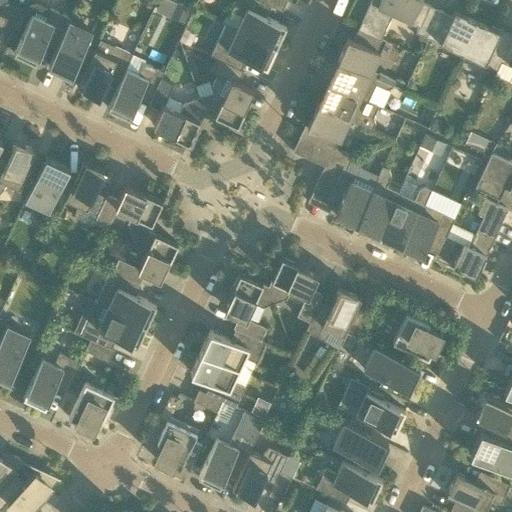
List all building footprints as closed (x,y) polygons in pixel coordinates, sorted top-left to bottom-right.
[(0,0),(0,31),(1,30),(12,35),(23,10),(5,2),(6,0),(0,0)] [(271,6),(259,1),(257,0),(237,0),(232,12),(243,18),(237,29),(277,48),(286,27),(262,16),(267,6),(271,8),(271,6)] [(259,0),(259,1),(271,6),(282,12),(287,0),(259,0)] [(429,39),(442,12),(422,3),(423,1),(421,0),(381,0),(380,2),(376,0),(372,0),(359,29),(381,40),(381,39),(393,15),(419,27),(416,33),(429,39)] [(183,26),(191,9),(178,3),(170,20),(183,26)] [(36,64),(45,44),(47,40),(58,45),(69,21),(70,18),(50,9),(45,20),(32,15),(14,54),(36,64)] [(463,54),(478,23),(455,12),(453,17),(442,12),(429,39),(463,54)] [(69,21),(58,45),(48,65),(72,76),(92,32),(69,21)] [(499,32),(478,23),(463,54),(498,71),(501,63),(500,62),(511,36),(511,34),(500,29),(499,32)] [(277,48),(237,29),(226,24),(211,56),(217,59),(241,70),(242,69),(238,67),(243,58),(267,69),(277,48)] [(386,41),(381,39),(381,40),(359,29),(353,40),(348,38),(338,60),(370,75),(386,41)] [(501,63),(511,67),(511,36),(500,62),(501,63)] [(121,79),(126,69),(133,55),(114,46),(107,56),(95,50),(77,87),(99,97),(110,74),(121,79)] [(214,92),(200,98),(204,111),(238,127),(248,105),(247,104),(253,90),(239,83),(244,72),(241,70),(217,59),(211,72),(218,75),(212,88),(214,92)] [(378,78),(370,75),(338,60),(328,82),(369,101),(376,85),(386,90),(392,88),(395,81),(380,74),(378,78)] [(126,69),(121,79),(107,108),(129,118),(140,94),(150,99),(148,102),(149,103),(150,103),(161,79),(164,73),(144,64),(139,75),(126,69)] [(189,144),(204,111),(200,98),(184,103),(180,112),(165,105),(174,85),(161,79),(150,103),(149,103),(148,106),(160,112),(153,126),(168,133),(167,134),(189,144)] [(363,113),(369,101),(328,82),(318,104),(350,119),(349,120),(372,130),(375,123),(373,118),(363,113)] [(325,166),(352,156),(336,149),(349,120),(350,119),(318,104),(307,126),(305,125),(293,152),(325,166)] [(480,134),(474,145),(484,150),(489,138),(480,134)] [(441,155),(446,144),(427,135),(422,146),(441,155)] [(0,162),(0,193),(7,184),(19,189),(37,152),(16,142),(5,165),(0,162)] [(511,163),(492,154),(475,188),(500,200),(505,188),(511,191),(511,163)] [(70,167),(60,162),(46,156),(25,200),(49,211),(70,167)] [(362,161),(352,156),(325,166),(308,202),(335,215),(336,213),(358,223),(373,191),(372,191),(379,176),(359,167),(362,161)] [(93,225),(95,222),(105,201),(93,196),(104,172),(83,162),(65,200),(77,205),(74,217),(93,225)] [(379,233),(398,192),(386,187),(391,176),(389,171),(383,168),(379,176),(372,191),(373,191),(358,223),(379,233)] [(125,186),(121,195),(119,200),(107,195),(105,201),(95,222),(107,228),(117,208),(132,215),(128,224),(132,236),(149,230),(162,201),(140,191),(140,192),(125,186)] [(420,202),(425,205),(432,191),(425,187),(419,189),(414,200),(398,192),(379,233),(401,243),(420,202)] [(476,278),(508,210),(485,199),(478,214),(484,217),(469,247),(455,241),(461,228),(452,224),(446,236),(437,254),(434,259),(476,278)] [(455,219),(425,205),(420,202),(401,243),(423,254),(426,249),(437,254),(446,236),(452,224),(455,219)] [(168,266),(178,244),(149,230),(132,236),(137,249),(146,253),(139,268),(119,259),(113,272),(140,284),(145,273),(160,280),(166,265),(168,266)] [(84,271),(89,260),(80,256),(75,267),(84,271)] [(304,267),(282,257),(269,286),(275,303),(287,298),(291,289),(306,296),(297,316),(310,322),(317,307),(322,295),(311,290),(314,284),(312,283),(316,274),(303,269),(304,267)] [(113,272),(111,271),(96,303),(107,308),(147,326),(157,305),(132,294),(137,284),(141,286),(141,285),(140,284),(113,272)] [(275,303),(269,286),(240,273),(230,295),(231,296),(225,308),(234,312),(234,315),(239,317),(234,328),(235,329),(261,341),(267,328),(247,319),(254,304),(263,308),(275,303)] [(345,332),(356,309),(361,298),(339,288),(328,312),(317,307),(310,322),(306,332),(324,340),(331,330),(342,335),(342,336),(343,336),(345,332)] [(147,326),(107,308),(102,320),(90,315),(81,335),(91,339),(112,349),(112,348),(108,346),(113,336),(137,347),(147,326)] [(356,309),(345,332),(357,338),(368,314),(356,309)] [(392,318),(402,322),(393,342),(428,359),(432,350),(433,351),(441,335),(424,327),(426,322),(397,309),(392,318)] [(0,375),(10,380),(11,376),(30,336),(7,325),(0,339),(0,375)] [(266,343),(261,341),(235,329),(230,340),(210,331),(200,351),(239,370),(245,358),(256,363),(266,343)] [(114,350),(112,349),(91,339),(85,351),(109,362),(114,350)] [(375,346),(364,369),(404,388),(408,390),(413,380),(419,367),(375,346)] [(234,382),(239,370),(200,351),(190,373),(211,382),(206,393),(223,401),(236,407),(245,387),(234,382)] [(42,359),(23,398),(45,408),(55,388),(66,393),(80,363),(60,353),(54,365),(42,359)] [(103,419),(105,416),(114,396),(85,382),(69,418),(77,422),(77,423),(92,430),(99,416),(103,418),(102,419),(103,419)] [(206,393),(199,390),(194,402),(217,413),(223,401),(206,393)] [(344,422),(370,434),(375,423),(395,433),(405,411),(366,392),(360,405),(349,400),(339,420),(344,422)] [(495,438),(511,445),(511,406),(487,395),(477,416),(500,427),(495,438)] [(241,472),(250,451),(265,420),(245,411),(229,444),(217,438),(198,477),(220,487),(232,463),(241,468),(239,472),(241,472)] [(181,470),(197,434),(199,430),(170,416),(157,444),(158,445),(159,444),(162,445),(156,460),(172,467),(172,466),(181,470)] [(344,422),(333,446),(373,464),(377,454),(382,456),(388,443),(370,434),(344,422)] [(511,445),(495,438),(481,431),(474,445),(479,447),(474,457),(511,474),(511,445)] [(262,457),(250,451),(241,472),(233,489),(254,499),(265,475),(277,481),(281,472),(288,456),(269,447),(262,457)] [(24,463),(24,461),(5,453),(5,454),(6,454),(2,458),(0,455),(0,488),(10,477),(23,462),(24,463)] [(347,503),(352,492),(372,502),(382,480),(343,461),(338,472),(335,473),(326,469),(316,489),(347,503)] [(10,477),(0,488),(0,509),(1,510),(8,502),(18,511),(35,511),(44,503),(43,502),(42,503),(39,501),(59,479),(60,479),(61,478),(41,469),(40,470),(41,471),(38,475),(35,472),(21,487),(10,477)] [(292,477),(281,472),(277,481),(270,495),(281,501),(292,477)] [(447,495),(456,499),(480,510),(483,511),(484,511),(485,511),(490,500),(501,504),(510,485),(485,473),(480,485),(457,474),(447,495)] [(478,511),(480,510),(456,499),(450,511),(478,511)] [(435,511),(437,508),(420,503),(417,511),(435,511)]
